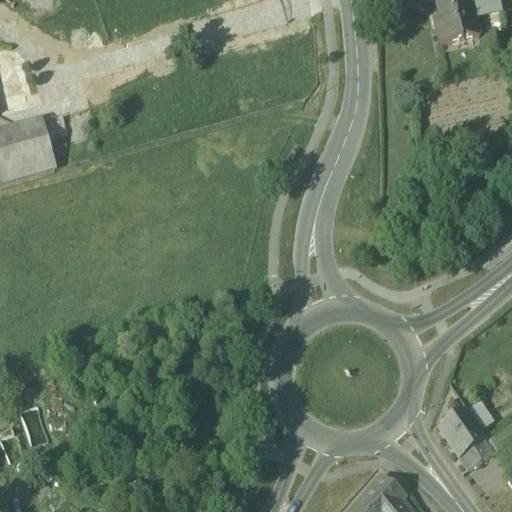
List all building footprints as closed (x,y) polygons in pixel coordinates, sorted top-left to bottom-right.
[(495,0),(483,0),(470,3),(473,19),(499,14),(495,0)] [(478,41),(473,19),(470,3),(469,2),(436,9),(441,30),(435,31),(440,50),(478,41)] [(0,191),(58,174),(44,124),(0,136),(0,191)] [(480,407),(466,416),(481,437),(494,428),(480,407)] [(30,450),(48,445),(37,410),(20,415),(30,450)] [(459,464),(468,477),(511,446),(511,426),(486,445),(481,437),(466,416),(438,435),(458,465),(459,464)] [(0,475),(24,465),(9,433),(0,437),(0,475)] [(358,511),(396,511),(403,505),(405,503),(383,485),(358,511)]
